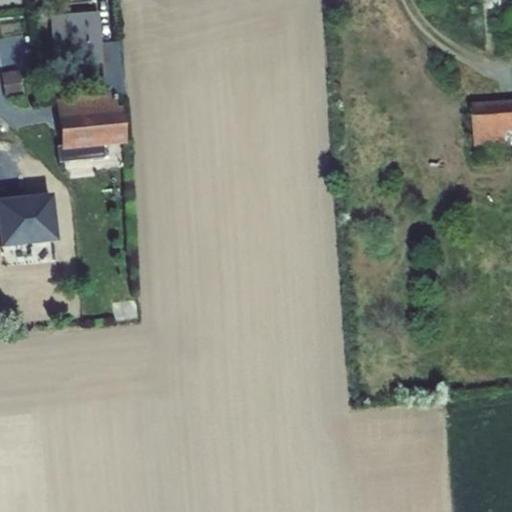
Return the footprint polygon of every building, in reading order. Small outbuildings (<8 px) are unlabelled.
[(114,24),(82,25),(86,75),(106,74),(108,91),(124,90),(132,89),(127,48),(115,49),(114,24)] [(24,65),(8,68),(12,94),(29,91),(24,65)] [(125,105),(124,90),(108,91),(68,94),(70,109),(67,110),(70,140),(130,135),(127,105),(125,105)] [(511,98),(481,101),(485,147),(511,144),(511,98)] [(22,158),(16,125),(0,128),(6,161),(22,158)] [(54,195),(0,197),(0,211),(2,263),(58,260),(54,195)]
